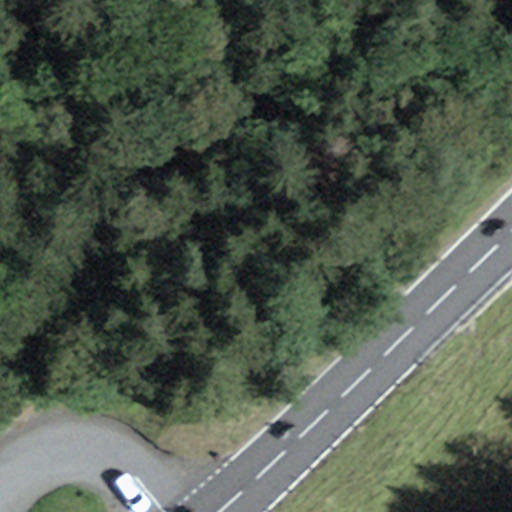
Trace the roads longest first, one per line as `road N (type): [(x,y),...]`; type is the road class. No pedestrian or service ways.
road 1 (primary): [(511,231),(216,511)]
road 2 (unclassified): [(0,499),(58,454),(101,456),(135,468),(168,511)]
